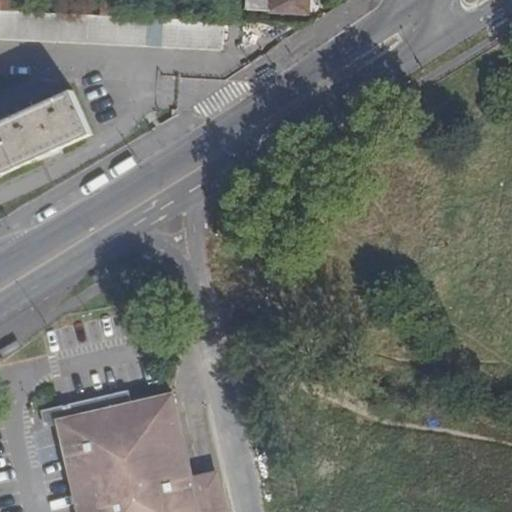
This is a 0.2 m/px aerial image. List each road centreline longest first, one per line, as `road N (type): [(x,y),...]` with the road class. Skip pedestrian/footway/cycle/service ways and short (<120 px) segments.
road 1 (secondary): [(191,168),(374,55)]
road 2 (secondary): [(191,168),(79,238)]
